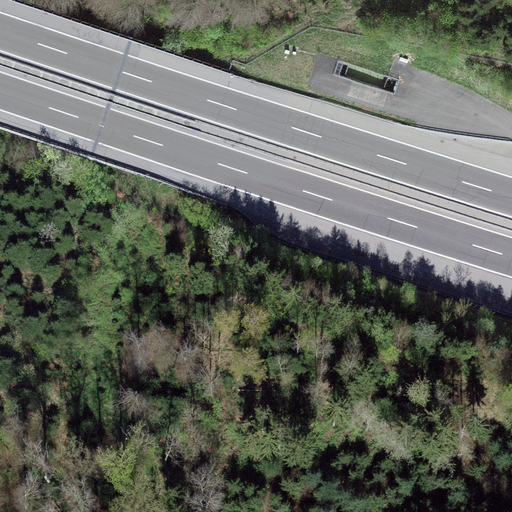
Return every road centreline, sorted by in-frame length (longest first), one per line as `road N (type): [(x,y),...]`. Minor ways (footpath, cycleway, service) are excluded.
road 1 (motorway): [(0,90),(511,257)]
road 2 (motorway): [(511,197),(0,30)]
